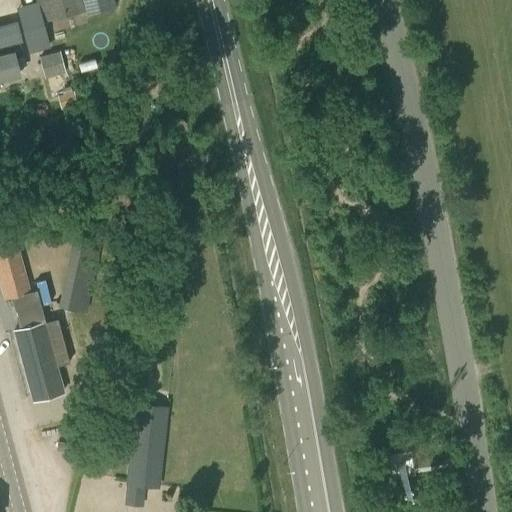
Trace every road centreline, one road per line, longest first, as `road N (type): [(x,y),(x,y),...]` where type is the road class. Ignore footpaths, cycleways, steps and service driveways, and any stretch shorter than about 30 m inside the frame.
road 1 (tertiary): [(483,511),(389,0)]
road 2 (primary): [(335,511),(278,230),(232,99)]
road 3 (primary): [(232,99),(303,511)]
